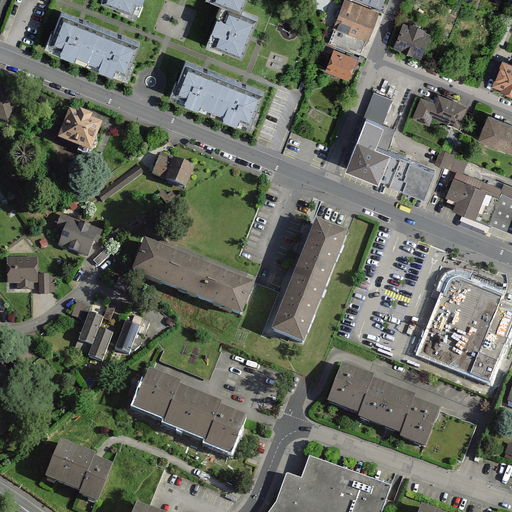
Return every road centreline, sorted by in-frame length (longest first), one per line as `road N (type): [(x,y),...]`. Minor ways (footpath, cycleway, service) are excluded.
road 1 (residential): [(324,184),(0,53)]
road 2 (residential): [(286,425),(511,503)]
road 3 (residential): [(511,259),(324,184)]
road 4 (residential): [(371,54),(511,108)]
road 5 (residential): [(324,184),(371,54)]
